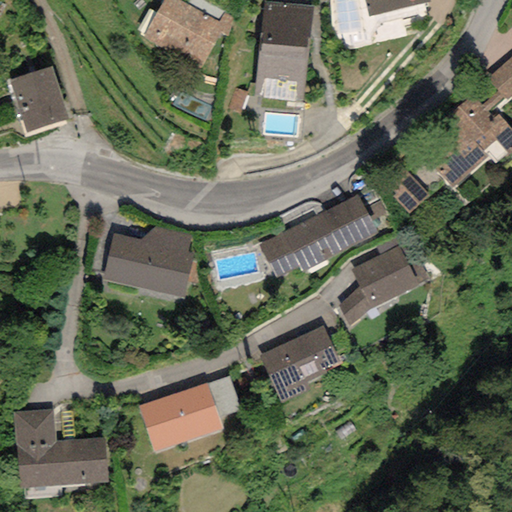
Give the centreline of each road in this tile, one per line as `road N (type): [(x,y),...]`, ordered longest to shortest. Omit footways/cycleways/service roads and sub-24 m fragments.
road 1 (tertiary): [(496,0),(448,79),(384,134),(279,191),(207,199),(67,162),(0,158)]
road 2 (unknown): [(96,169),(88,89),(54,0)]
